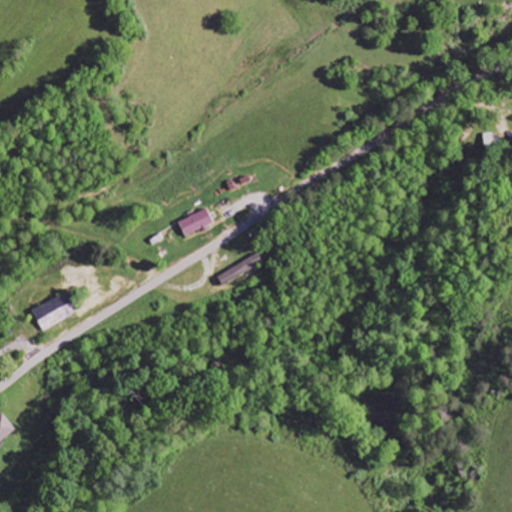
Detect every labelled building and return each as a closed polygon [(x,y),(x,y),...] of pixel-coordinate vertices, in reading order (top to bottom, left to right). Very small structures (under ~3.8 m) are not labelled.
[(493,138),(493,133),(484,134),(486,152),(502,150),(501,137),(493,138)] [(215,226),(209,211),(180,222),(185,237),(215,226)] [(264,263),(259,254),(219,278),(224,287),(264,263)] [(78,313),(67,293),(34,312),(45,332),(78,313)] [(0,444),(17,432),(4,413),(0,416),(0,444)]
